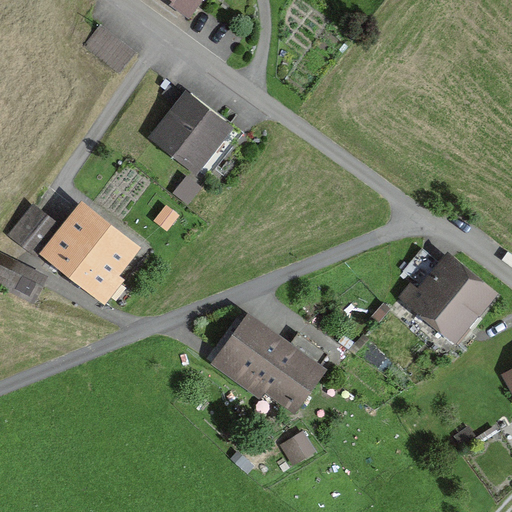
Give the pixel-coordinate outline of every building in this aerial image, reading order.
[(86,45),(120,71),(135,51),(101,25),(86,45)] [(156,137),(207,178),(238,138),(187,98),(156,137)] [(189,171),(176,191),(191,201),(204,182),(189,171)] [(16,232),(50,259),(56,251),(54,250),(65,236),(33,211),(16,232)] [(126,248),(82,214),(65,236),(54,250),(56,251),(106,290),(115,278),(108,272),(126,248)] [(459,324),(464,328),(491,295),(450,261),(445,267),(422,247),(403,270),(426,289),(420,297),(408,288),(401,296),(449,336),(459,324)] [(0,284),(32,300),(40,282),(0,262),(0,284)] [(227,355),(291,401),(326,354),(298,334),(287,349),(251,322),(227,355)] [(306,437),(288,448),(297,461),(314,450),(306,437)]
